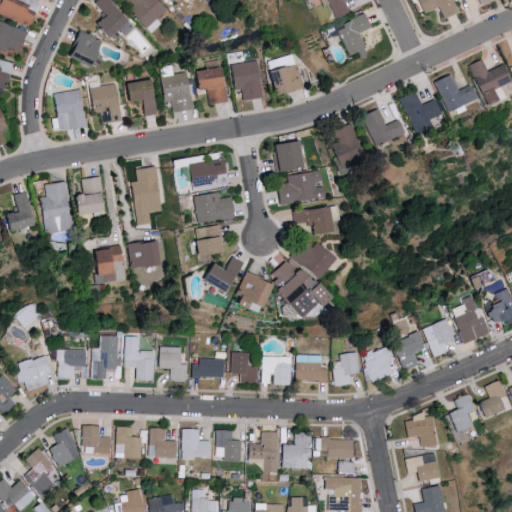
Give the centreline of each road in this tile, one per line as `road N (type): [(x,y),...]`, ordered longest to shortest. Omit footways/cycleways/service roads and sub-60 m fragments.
road 1 (residential): [(0,179),(327,113),(511,22)]
road 2 (residential): [(0,451),(38,418),(83,405),(371,412),(511,351)]
road 3 (residential): [(36,168),(36,81),(75,0)]
